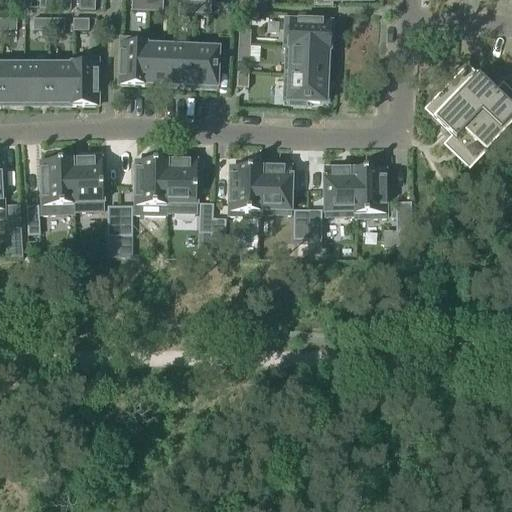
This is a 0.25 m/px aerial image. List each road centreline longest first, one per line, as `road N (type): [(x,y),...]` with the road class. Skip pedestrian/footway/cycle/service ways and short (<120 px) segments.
road 1 (residential): [(0,138),(102,131),(399,141),(403,25)]
road 2 (track): [(310,364),(0,364)]
road 3 (unknown): [(247,511),(416,338)]
road 4 (track): [(310,364),(511,365)]
road 5 (unknown): [(511,238),(416,338)]
